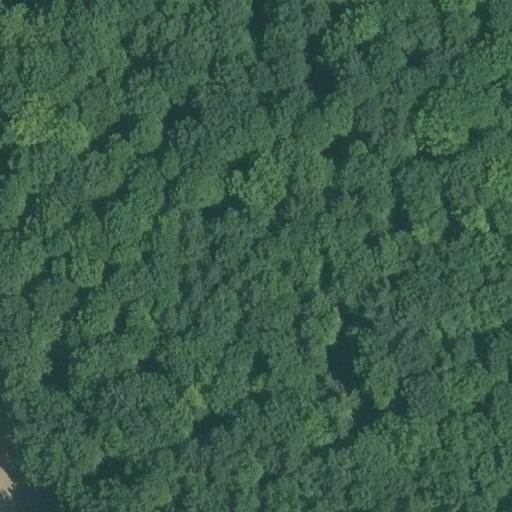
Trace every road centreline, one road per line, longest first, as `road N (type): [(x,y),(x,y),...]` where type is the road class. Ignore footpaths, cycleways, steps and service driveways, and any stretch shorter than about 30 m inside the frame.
road 1 (track): [(0,298),(68,374),(128,511)]
road 2 (track): [(68,374),(251,236)]
